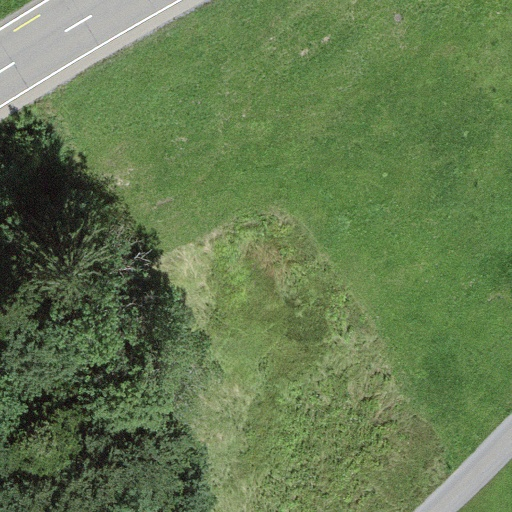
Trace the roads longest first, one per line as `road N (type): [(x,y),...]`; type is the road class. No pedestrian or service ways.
road 1 (secondary): [(0,75),(122,0)]
road 2 (track): [(511,428),(423,511)]
